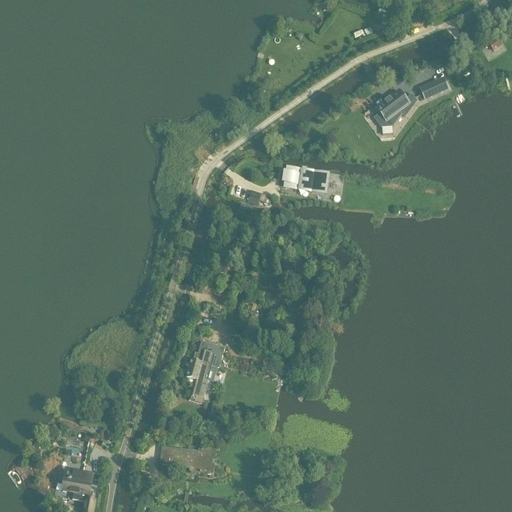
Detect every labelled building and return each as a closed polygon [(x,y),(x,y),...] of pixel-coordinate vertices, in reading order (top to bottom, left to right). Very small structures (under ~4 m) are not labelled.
[(366,37),(373,35),(370,29),(364,32),(366,37)] [(493,52),(502,47),(498,39),(488,44),(493,52)] [(420,90),(425,101),(448,91),(443,80),(420,90)] [(381,129),(382,137),(393,136),(393,128),(402,116),(405,118),(417,103),(412,96),(406,101),(399,93),(390,99),(389,99),(390,100),(385,103),(384,103),(385,103),(377,109),(381,115),(374,120),(381,129)] [(284,184),(286,184),(285,189),(323,195),(326,175),(290,170),(289,175),(285,174),(284,181),(284,184)] [(270,206),(272,199),(252,193),(251,194),(250,198),(248,204),(257,207),(259,202),(270,206)] [(250,314),(248,321),(256,324),(258,316),(250,314)] [(193,362),(191,361),(187,379),(188,380),(187,385),(193,387),(189,402),(201,405),(203,401),(207,403),(220,357),(215,356),(216,351),(204,348),(201,358),(195,357),(193,362)] [(199,454),(163,448),(160,466),(190,470),(190,473),(210,476),(214,451),(199,449),(199,454)] [(281,462),(280,473),(291,474),(292,464),(281,462)] [(67,471),(63,492),(74,494),(73,501),(85,503),(83,511),(92,511),(95,501),(86,500),(87,496),(89,497),(94,476),(67,471)]
